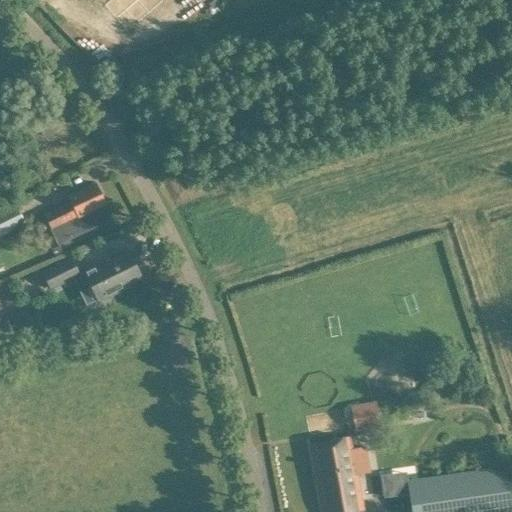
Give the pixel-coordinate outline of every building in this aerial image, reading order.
[(110,0),(104,5),(127,32),(163,0),(110,0)] [(70,202),(44,215),(49,226),(51,229),(59,245),(110,220),(102,204),(105,203),(95,182),(77,191),(68,196),(70,202)] [(0,212),(0,234),(23,222),(15,205),(0,212)] [(82,270),(97,301),(128,286),(126,283),(141,276),(129,251),(96,267),(95,264),(82,270)] [(71,258),(42,272),(49,288),(79,273),(71,258)] [(352,407),(356,430),(379,425),(375,403),(352,407)] [(366,446),(352,448),(350,436),(311,443),(323,511),(363,511),(356,474),(370,471),(366,446)] [(407,480),(411,511),(511,511),(511,509),(506,466),(407,480)]
